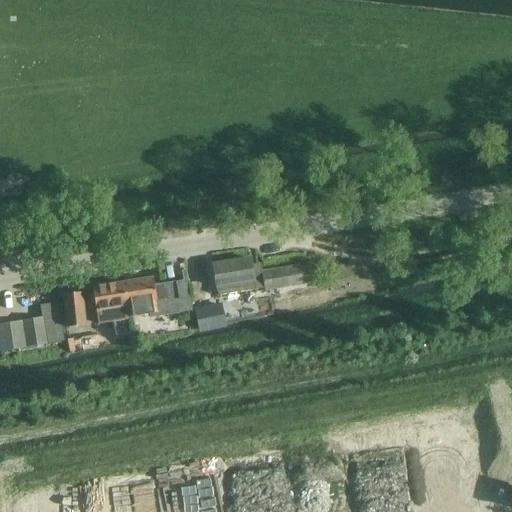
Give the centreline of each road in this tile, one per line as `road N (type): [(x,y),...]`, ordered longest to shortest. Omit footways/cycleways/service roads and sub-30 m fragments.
road 1 (track): [(511,101),(0,191)]
road 2 (unclassified): [(511,191),(0,279)]
road 3 (track): [(270,232),(400,259),(511,239)]
